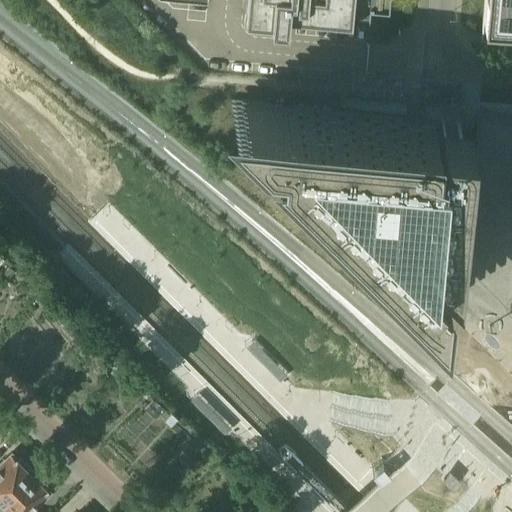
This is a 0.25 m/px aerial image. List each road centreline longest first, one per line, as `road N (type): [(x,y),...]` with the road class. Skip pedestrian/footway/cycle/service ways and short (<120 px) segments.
road 1 (residential): [(139,511),(0,372)]
road 2 (residential): [(511,77),(449,72),(439,62),(445,0)]
